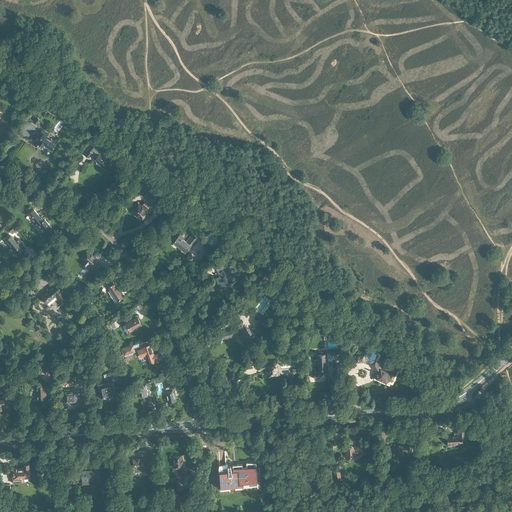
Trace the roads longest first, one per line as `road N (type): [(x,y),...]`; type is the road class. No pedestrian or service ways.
road 1 (secondary): [(200,425),(427,407),(463,394)]
road 2 (residential): [(200,425),(160,304),(89,222)]
road 3 (secondary): [(0,441),(200,425)]
road 4 (track): [(511,451),(363,511)]
